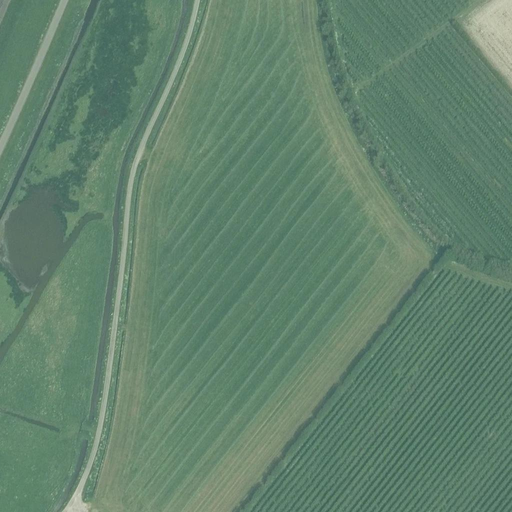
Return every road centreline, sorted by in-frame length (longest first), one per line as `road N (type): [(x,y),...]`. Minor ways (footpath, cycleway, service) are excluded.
road 1 (unclassified): [(72,505),(102,413),(135,159),(197,0)]
road 2 (track): [(307,0),(315,51),(392,205),(452,262),(511,285)]
road 3 (unclassified): [(0,171),(69,0)]
